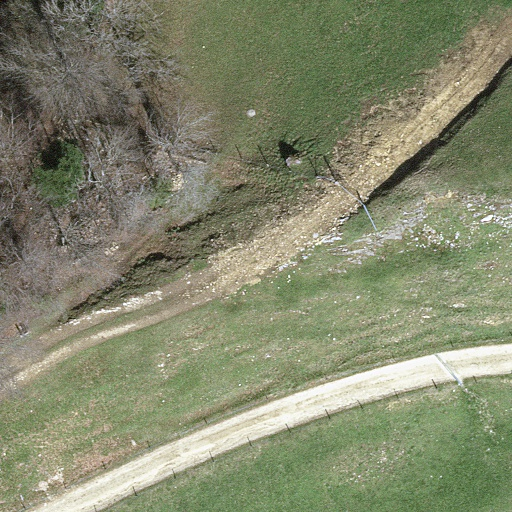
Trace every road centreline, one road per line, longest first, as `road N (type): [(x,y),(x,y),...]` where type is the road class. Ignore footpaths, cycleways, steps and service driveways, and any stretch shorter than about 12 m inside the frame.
road 1 (track): [(47,342),(250,265),(389,171),(511,32)]
road 2 (track): [(511,362),(368,385),(62,511)]
